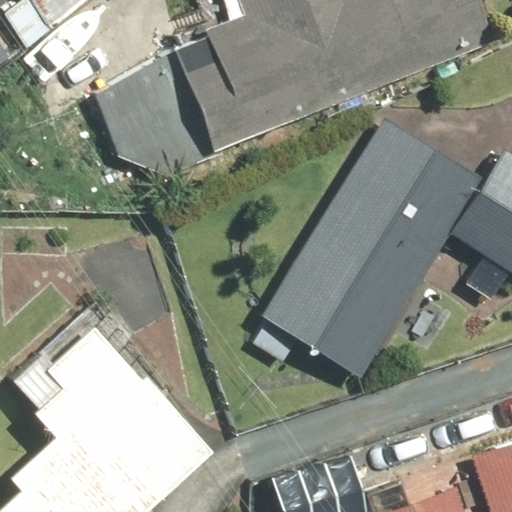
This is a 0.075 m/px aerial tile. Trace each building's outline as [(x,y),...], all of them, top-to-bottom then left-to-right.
[(0,44),(58,0),(1,0),(0,1),(0,44)] [(174,30),(214,138),(493,34),(479,0),(243,0),(245,4),(174,30)] [(511,261),(511,147),(500,141),(482,171),(385,111),(262,308),(360,368),(450,223),(511,261)] [(133,511),(211,443),(96,315),(48,358),(65,377),(35,404),(54,425),(10,464),(22,477),(0,496),(0,511),(133,511)] [(466,511),(455,477),(364,506),(365,511),(511,511),(511,434),(472,447),(492,509),(481,511),(466,511)]
